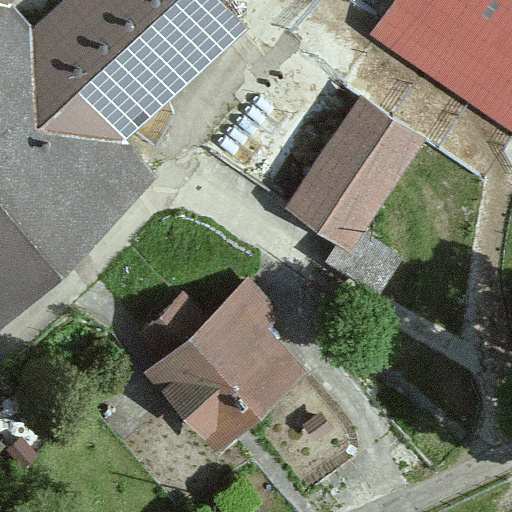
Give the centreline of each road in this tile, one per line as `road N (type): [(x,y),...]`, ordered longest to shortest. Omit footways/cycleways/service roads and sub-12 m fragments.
road 1 (track): [(172,179),(511,369)]
road 2 (track): [(511,378),(493,254),(497,199),(511,163)]
road 3 (unclassified): [(374,511),(511,449)]
